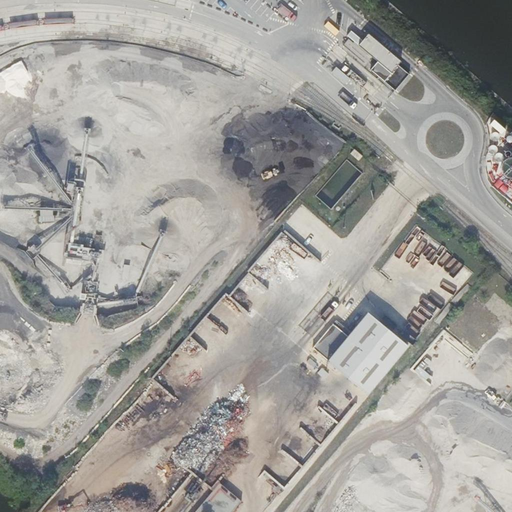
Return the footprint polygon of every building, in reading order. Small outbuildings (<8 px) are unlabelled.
[(392,89),(406,73),(395,63),(398,60),(366,32),(356,43),(375,59),(368,68),(392,89)] [(348,83),(353,77),(339,67),(335,73),(348,83)] [(41,210),(42,222),(54,221),(53,210),(41,210)] [(94,260),(95,248),(71,246),(70,259),(94,260)] [(348,336),(328,360),(368,393),(408,346),(368,312),(348,336)] [(313,347),(328,360),(348,336),(333,324),(313,347)] [(457,358),(464,351),(452,341),(446,349),(457,358)] [(230,511),(240,501),(216,481),(190,511),(230,511)]
